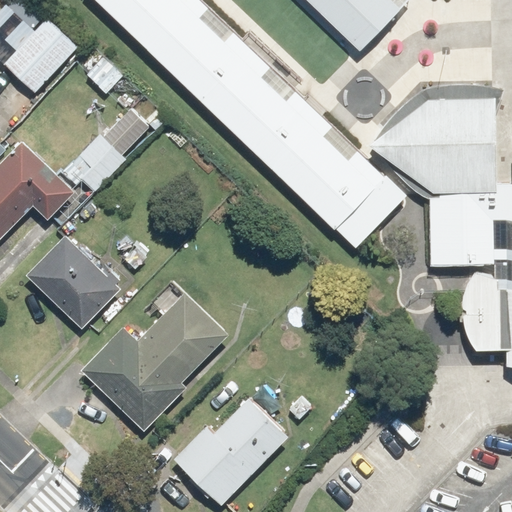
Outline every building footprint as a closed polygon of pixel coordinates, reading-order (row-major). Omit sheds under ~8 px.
[(192,0),(103,0),(342,227),(385,183),(192,0)] [(395,0),(311,0),(361,48),(401,6),(395,0)] [(0,36),(13,49),(35,25),(21,11),(0,33),(0,36)] [(3,63),(33,91),(76,46),(46,17),(3,63)] [(103,57),(86,75),(105,93),(122,75),(103,57)] [(495,263),(492,96),(427,97),(368,144),(430,193),(431,264),(495,263)] [(103,136),(120,153),(147,126),(129,110),(103,136)] [(46,219),(72,192),(19,140),(0,158),(0,236),(31,204),(46,219)] [(64,234),(25,274),(80,327),(119,287),(64,234)] [(127,234),(117,244),(126,253),(122,256),(134,268),(148,255),(127,234)] [(511,275),(499,276),(475,268),(468,280),(463,299),(463,313),(466,329),(470,336),(477,343),(485,346),(508,344),(508,361),(511,360),(511,275)] [(122,326),(80,369),(142,430),(185,387),(180,382),(226,334),(182,291),(136,339),(122,326)] [(173,458),(219,503),(285,435),(246,397),(211,433),(204,426),(173,458)]
